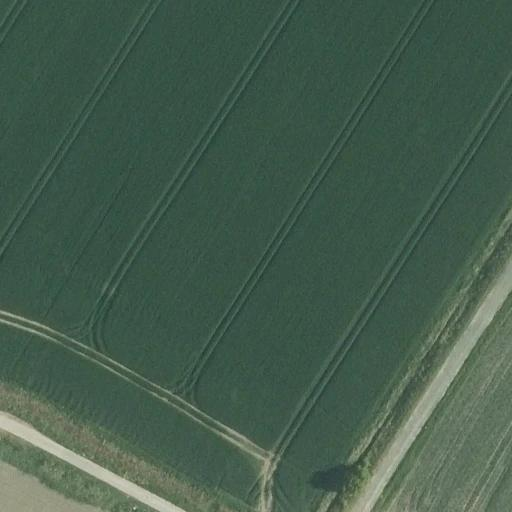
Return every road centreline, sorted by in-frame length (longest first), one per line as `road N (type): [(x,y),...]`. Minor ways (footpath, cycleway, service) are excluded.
road 1 (track): [(364,511),(511,273)]
road 2 (unclassified): [(175,511),(0,419)]
